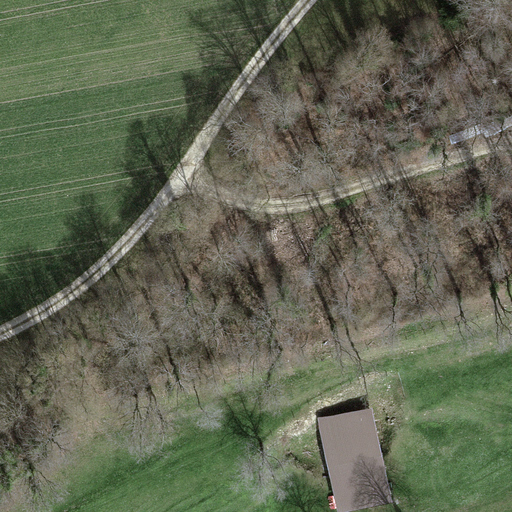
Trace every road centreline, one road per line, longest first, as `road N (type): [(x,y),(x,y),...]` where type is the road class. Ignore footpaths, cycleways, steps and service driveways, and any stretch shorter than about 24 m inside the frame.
road 1 (track): [(0,327),(92,276),(182,178),(314,0)]
road 2 (track): [(182,178),(275,205),(359,190),(511,141)]
